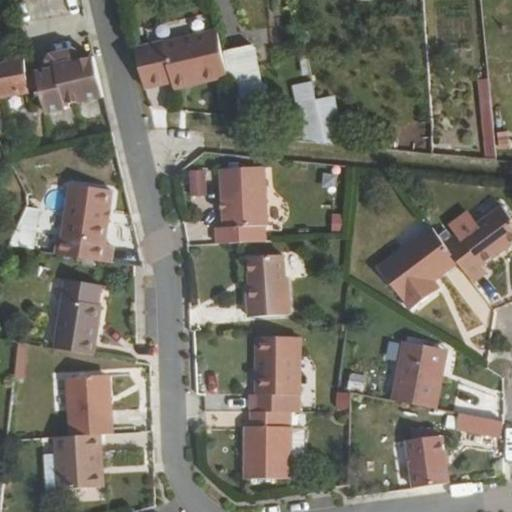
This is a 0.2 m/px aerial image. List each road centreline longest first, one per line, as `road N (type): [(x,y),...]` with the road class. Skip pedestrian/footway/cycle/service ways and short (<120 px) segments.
road 1 (residential): [(207,511),(178,473),(165,264),(102,0)]
road 2 (track): [(134,138),(511,170)]
